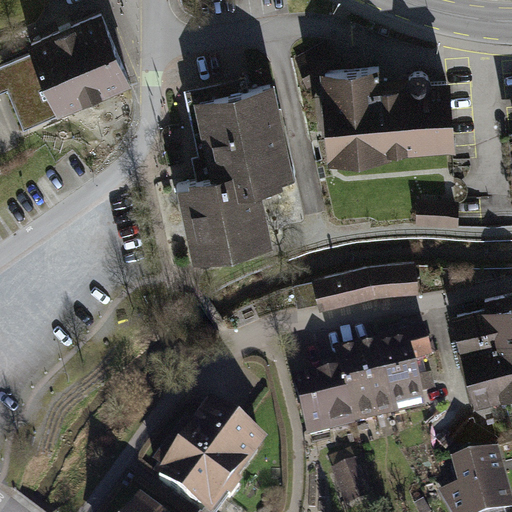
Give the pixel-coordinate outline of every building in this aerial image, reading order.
[(102,13),(31,42),(35,50),(0,64),(0,70),(24,128),(61,112),(58,105),(128,76),(102,13)] [(331,61),(321,43),(297,58),(308,86),(319,78),(320,67),(331,61)] [(379,66),(325,71),(330,138),(334,153),(354,151),(354,146),(371,144),(371,150),(386,149),(386,143),(399,142),(399,145),(439,141),(438,135),(451,135),(447,80),(430,82),(428,75),(422,71),(414,71),(409,76),(408,83),(377,86),(375,70),(379,70),(379,66)] [(200,99),(249,89),(246,75),(184,88),(195,137),(198,153),(191,155),(196,179),(216,175),(200,99)] [(196,179),(179,182),(176,184),(179,197),(182,198),(185,197),(197,252),(267,237),(255,182),(293,174),(295,172),(293,162),(291,161),(287,162),(270,84),(249,89),(200,99),(216,175),(196,179)] [(462,223),(481,222),(480,197),(461,198),(462,223)] [(455,202),(421,201),(420,219),(455,220),(455,202)] [(387,265),(392,292),(417,290),(415,264),(387,265)] [(314,280),(294,285),(299,304),(318,300),(320,306),(374,293),(392,292),(387,265),(369,267),(314,279),(314,280)] [(499,295),(510,335),(511,334),(511,301),(507,303),(505,294),(499,295)] [(510,335),(499,295),(485,299),(487,307),(457,314),(463,342),(464,347),(490,341),(510,335)] [(511,334),(510,335),(490,341),(503,391),(511,389),(511,334)] [(378,346),(383,369),(412,358),(433,353),(431,344),(425,346),(422,335),(410,338),(378,346)] [(503,391),(490,341),(464,347),(468,361),(476,398),(503,391)] [(383,369),(378,346),(357,351),(336,356),(340,371),(354,420),(393,410),(383,369)] [(383,369),(393,410),(423,402),(420,391),(431,389),(428,374),(417,377),(415,370),(412,358),(383,369)] [(354,420),(340,371),(311,379),(296,382),(308,431),(354,420)] [(262,442),(213,407),(160,479),(204,511),(209,511),(223,493),(227,496),(230,498),(239,485),(233,481),(262,442)] [(495,453),(456,464),(463,488),(444,493),(454,511),(488,511),(510,506),(499,466),(495,453)] [(355,463),(336,471),(348,501),(367,494),(355,463)]
